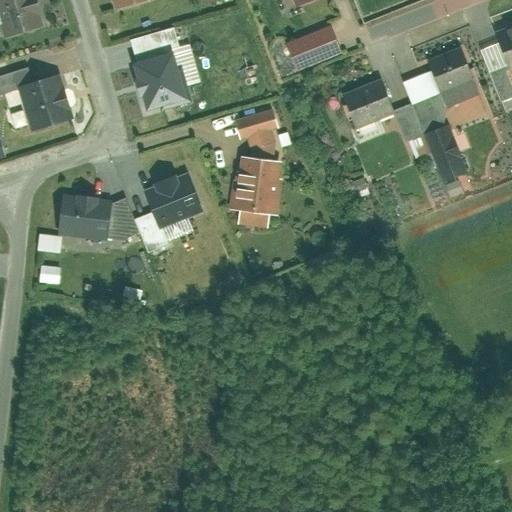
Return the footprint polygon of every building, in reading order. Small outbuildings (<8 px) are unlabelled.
[(39,0),(0,0),(0,19),(5,36),(47,23),(39,0)] [(111,0),(114,8),(145,0),(111,0)] [(511,24),(494,32),(511,72),(511,71),(511,24)] [(296,71),(342,52),(330,25),(285,44),(296,71)] [(461,44),(427,58),(441,93),(476,78),(461,44)] [(147,114),(187,103),(172,56),(133,68),(137,82),(134,83),(139,99),(142,98),(147,114)] [(60,74),(18,87),(31,130),(73,117),(60,74)] [(341,98),(356,130),(394,113),(380,81),(341,98)] [(430,152),(442,183),(470,172),(450,124),(420,136),(426,150),(417,153),(419,156),(430,152)] [(236,153),(229,207),(276,214),(284,160),(236,153)] [(447,182),(452,196),(463,191),(458,178),(447,182)] [(162,226),(199,210),(186,179),(149,195),(162,226)] [(58,234),(107,240),(112,198),(63,193),(58,234)] [(40,233),(38,250),(61,253),(63,236),(40,233)] [(43,264),(40,281),(59,284),(62,267),(43,264)]
